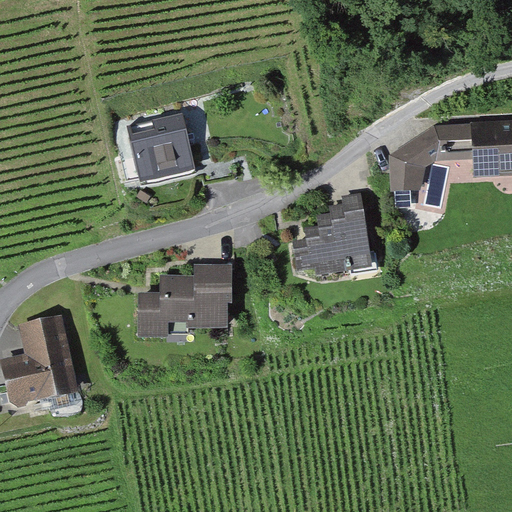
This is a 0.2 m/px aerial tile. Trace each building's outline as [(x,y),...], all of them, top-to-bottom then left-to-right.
[(176,116),(119,129),(130,173),(186,160),(176,116)] [(388,157),(384,191),(416,195),(419,167),(441,153),(467,151),(468,179),(511,176),(511,122),(436,127),(388,157)] [(304,216),(305,232),(291,233),(294,272),(353,267),(347,197),(331,198),(332,206),(318,207),(319,215),(304,216)] [(182,332),(182,325),(220,325),(222,267),(179,266),(179,278),(150,278),(149,296),(125,296),(124,341),(150,341),(151,331),(182,332)] [(21,357),(0,361),(0,408),(49,399),(45,380),(66,376),(56,318),(16,325),(21,357)]
